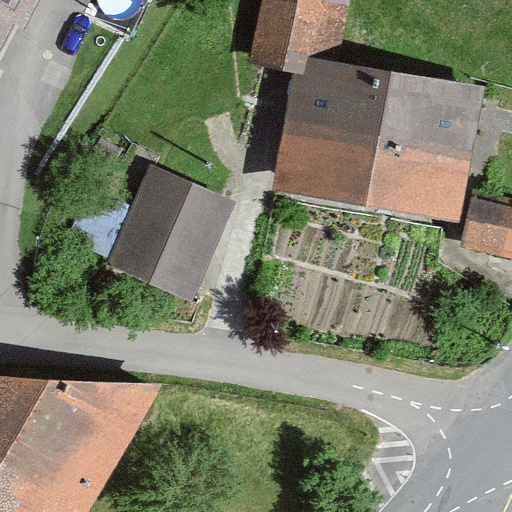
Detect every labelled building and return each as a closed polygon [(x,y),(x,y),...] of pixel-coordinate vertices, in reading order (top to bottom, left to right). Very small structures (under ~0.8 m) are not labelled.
[(0,0),(0,58),(27,0),(0,0)] [(31,0),(52,11),(57,0),(31,0)] [(353,0),(269,0),(261,51),(309,59),(312,44),(345,50),(353,0)] [(345,50),(312,44),(309,59),(291,178),(471,207),(493,73),(345,50)] [(246,185),(159,151),(120,249),(207,283),(246,185)] [(511,186),(484,181),(473,237),(511,244),(511,186)] [(0,369),(0,511),(110,511),(169,389),(0,369)]
